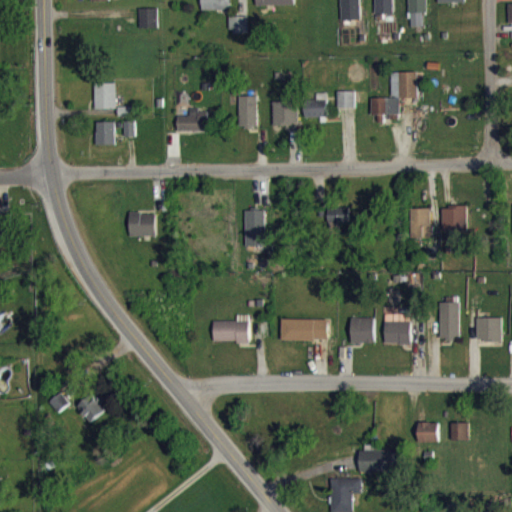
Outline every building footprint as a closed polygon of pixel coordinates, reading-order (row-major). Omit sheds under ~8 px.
[(91,0),(92,10),(110,9),(109,0),(91,0)] [(202,0),(203,20),(230,19),(230,7),(222,7),(221,0),(202,0)] [(256,0),(257,15),(296,14),(295,0),(256,0)] [(341,0),(342,30),(362,29),(361,0),(341,0)] [(375,0),(376,23),(395,23),(394,0),(375,0)] [(424,36),(424,22),(429,22),(428,0),(409,0),(410,36),(424,36)] [(439,0),(439,12),(467,11),(466,0),(439,0)] [(159,37),(159,17),(140,18),(141,37),(159,37)] [(249,42),(249,26),(231,26),(231,42),(249,42)] [(392,81),(393,107),(372,107),(372,124),(378,124),(378,132),(385,132),(385,124),(401,123),(400,108),(420,107),(419,81),(392,81)] [(117,92),(96,92),(96,118),(118,118),(117,92)] [(356,117),(356,100),(338,100),(338,117),(356,117)] [(327,102),(319,102),(319,108),(305,108),(305,127),(328,126),(327,102)] [(240,105),(240,137),(259,137),(258,105),(240,105)] [(273,134),(298,135),(299,111),(274,110),(273,134)] [(210,121),(200,121),(200,117),(190,117),(190,125),(178,125),(179,141),(210,140),(210,121)] [(116,154),(116,131),(97,131),(98,154),(116,154)] [(137,146),(137,131),(126,131),(126,146),(137,146)] [(471,239),(470,215),(443,216),(444,240),(471,239)] [(352,217),(328,217),(329,235),(353,235),(352,217)] [(436,247),(436,234),(433,234),(433,217),(412,218),(412,247),(436,247)] [(246,220),(247,256),(267,255),(266,219),(246,220)] [(131,246),(158,245),(157,222),(131,223),(131,246)] [(0,226),(0,249),(10,249),(9,226),(0,226)] [(463,312),(442,311),(441,349),(463,350),(463,312)] [(401,324),(387,323),(386,353),(414,353),(415,330),(401,330),(401,324)] [(215,352),(252,351),(252,324),(238,324),(238,330),(215,331),(215,352)] [(352,328),(353,353),(378,352),(378,327),(352,328)] [(505,350),(505,327),(479,327),(479,350),(505,350)] [(283,349),(331,350),(331,329),(283,328),(283,349)] [(51,411),(60,422),(71,413),(62,402),(51,411)] [(94,403),(79,416),(92,432),(108,420),(94,403)] [(441,451),(440,431),(419,431),(420,452),(441,451)] [(452,432),(453,450),(471,449),(470,431),(452,432)] [(361,482),(402,482),(402,459),(361,460),(361,482)] [(333,511),(355,511),(355,502),(365,502),(364,487),(333,488),(333,511)]
